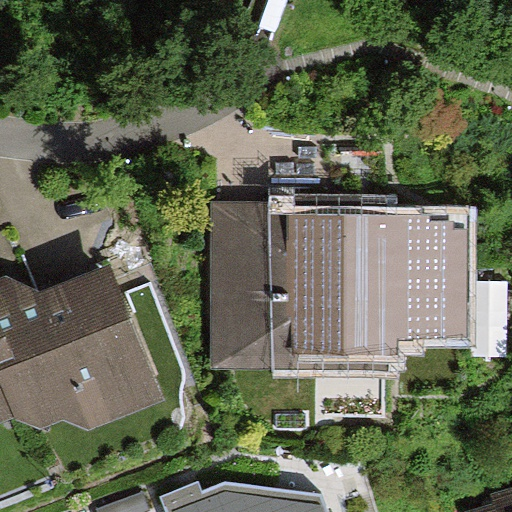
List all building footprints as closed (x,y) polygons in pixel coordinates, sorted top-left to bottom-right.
[(358,231),(228,230),(228,365),(396,365),(396,346),(462,347),(463,219),(358,218),(358,231)] [(0,307),(0,336),(26,404),(37,432),(152,389),(105,268),(0,307)] [(0,414),(26,404),(0,336),(0,414)] [(163,493),(170,511),(330,511),(321,487),(227,479),(202,488),(199,479),(163,493)] [(511,511),(511,493),(464,506),(465,511),(511,511)]
